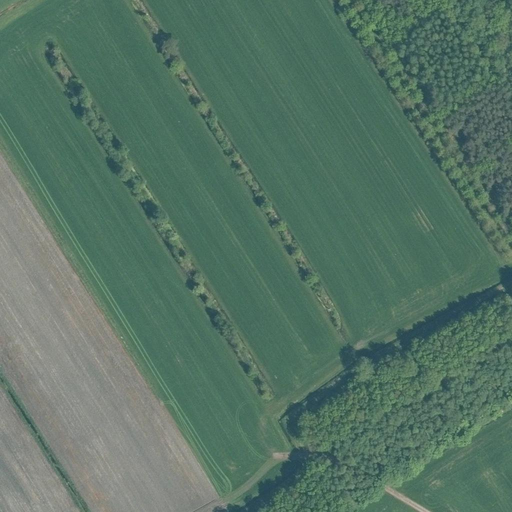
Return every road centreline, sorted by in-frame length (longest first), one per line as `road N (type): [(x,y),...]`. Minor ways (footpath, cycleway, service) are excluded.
road 1 (track): [(347,0),(511,253)]
road 2 (track): [(424,511),(337,461),(272,455)]
